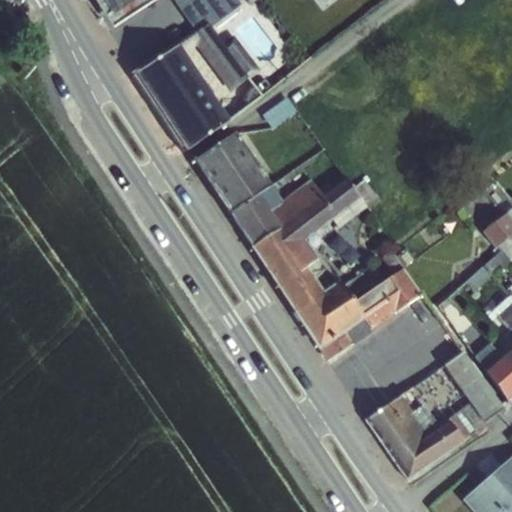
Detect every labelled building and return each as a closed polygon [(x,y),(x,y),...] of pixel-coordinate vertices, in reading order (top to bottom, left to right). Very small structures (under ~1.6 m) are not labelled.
[(88,0),(100,23),(143,0),(88,0)] [(208,18),(126,68),(172,142),(216,115),(179,54),(204,38),(231,82),(243,75),(208,18)] [(25,45),(14,29),(2,37),(14,53),(25,45)] [(480,229),(499,249),(468,279),(478,290),(511,258),(511,220),(501,209),(480,229)] [(410,475),(511,389),(511,337),(475,369),(456,345),(364,422),(410,475)] [(511,511),(511,453),(459,486),(475,511),(511,511)]
